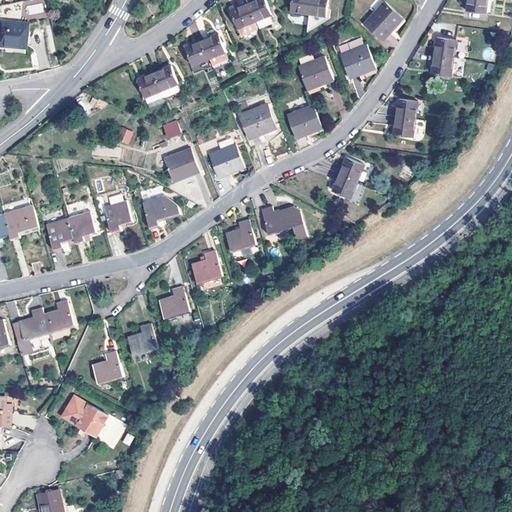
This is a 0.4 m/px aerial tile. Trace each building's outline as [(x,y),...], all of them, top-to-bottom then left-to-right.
[(23,0),(25,15),(44,13),(43,0),(23,0)] [(266,0),(256,0),(249,3),(259,27),(275,21),(266,0)] [(293,0),(292,11),(310,13),(311,0),(293,0)] [(329,0),(311,0),(310,13),(327,15),(329,0)] [(469,0),(468,11),(488,14),(490,0),(469,0)] [(366,23),(384,40),(404,19),(386,2),(366,23)] [(232,9),(243,34),(259,27),(249,3),(232,9)] [(0,28),(0,44),(28,48),(30,23),(1,20),(0,28)] [(204,40),(211,58),(227,52),(220,33),(204,40)] [(436,54),(455,57),(457,40),(437,38),(436,54)] [(187,46),(195,65),(211,58),(204,40),(187,46)] [(342,55),(351,78),(377,68),(367,45),(342,55)] [(434,72),(453,75),(455,57),(436,54),(434,72)] [(300,67),(309,90),(335,80),(326,57),(300,67)] [(173,66),(156,72),(164,90),(166,97),(183,90),(180,84),(173,66)] [(164,90),(156,72),(139,79),(147,97),(150,104),(166,97),(164,90)] [(398,116),(418,119),(420,100),(401,97),(398,116)] [(251,138),(277,128),(267,105),(242,114),(251,138)] [(298,138),(323,128),(315,105),(289,115),(298,138)] [(396,134),(415,136),(418,119),(398,116),(396,134)] [(162,126),(167,139),(182,133),(176,119),(162,126)] [(211,154),(219,177),(246,167),(237,144),(211,154)] [(175,182),(201,172),(192,148),(165,158),(175,182)] [(348,157),(341,174),(359,181),(366,164),(348,157)] [(335,190),(352,198),(359,181),(341,174),(335,190)] [(144,202),(152,229),(161,226),(166,224),(164,220),(182,214),(179,205),(166,195),(144,202)] [(106,206),(114,234),(123,231),(122,226),(134,222),(127,200),(106,206)] [(34,204),(5,213),(11,234),(12,239),(22,237),(21,232),(41,226),(34,204)] [(272,235),(296,227),(299,240),(310,237),(303,210),(295,206),(276,211),(274,205),(263,208),(272,235)] [(92,210),(70,217),(76,239),(78,244),(87,241),(92,240),(91,235),(99,232),(92,210)] [(0,237),(11,234),(5,213),(0,214),(0,243),(1,243),(0,239),(0,237)] [(76,239),(70,217),(48,224),(57,251),(66,248),(64,243),(76,239)] [(233,252),(258,245),(250,218),(240,221),(241,228),(227,232),(233,252)] [(200,284),(224,277),(216,250),(206,252),(207,259),(194,264),(200,284)] [(167,320),(191,313),(184,285),(173,288),(175,294),(161,299),(167,320)] [(59,308),(45,313),(51,334),(77,326),(69,299),(58,302),(59,308)] [(20,343),(51,334),(45,313),(43,306),(33,310),(35,316),(13,322),(20,343)] [(0,349),(12,346),(4,319),(0,319),(0,349)] [(135,357),(160,350),(153,323),(142,326),(143,332),(129,336),(135,357)] [(100,384),(125,377),(118,350),(107,353),(109,360),(94,364),(100,384)] [(0,424),(1,425),(12,425),(13,402),(8,402),(8,395),(0,394),(0,424)] [(64,416),(98,436),(109,414),(76,395),(64,416)] [(97,439),(114,448),(127,425),(110,415),(97,439)] [(127,433),(123,443),(130,446),(134,436),(127,433)] [(66,511),(61,488),(39,494),(43,511),(66,511)]
